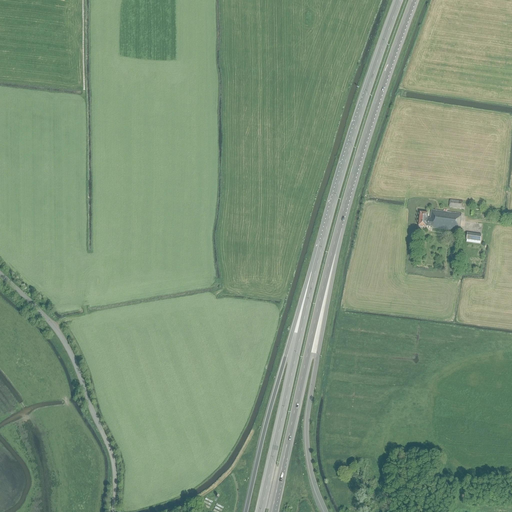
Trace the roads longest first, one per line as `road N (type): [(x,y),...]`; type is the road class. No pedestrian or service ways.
road 1 (trunk): [(271,511),(337,227)]
road 2 (trunk): [(325,511),(306,427),(337,227)]
road 3 (trunk): [(322,242),(245,511)]
road 4 (trunk): [(322,242),(260,511)]
road 5 (unclassified): [(113,511),(115,467),(66,340),(0,275)]
road 6 (trunk): [(398,0),(322,242)]
road 7 (trunk): [(337,227),(412,0)]
